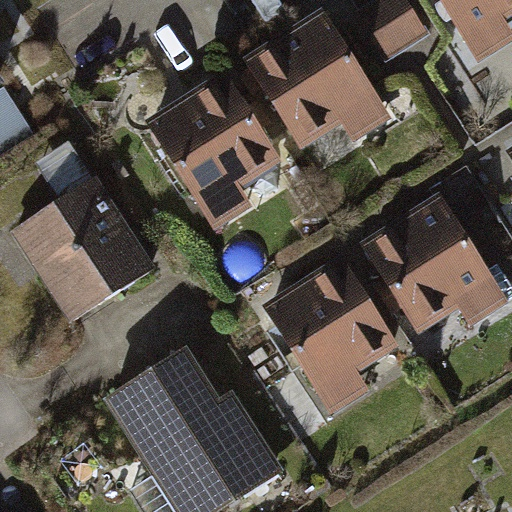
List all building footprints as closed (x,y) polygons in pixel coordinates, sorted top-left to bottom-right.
[(511,0),(441,0),(465,37),(511,6),(511,0)] [(373,96),(325,19),(252,65),(253,68),(241,76),(252,93),(264,86),(299,143),(373,96)] [(227,82),(154,128),(202,204),(275,158),(258,131),(270,124),(257,102),(245,110),(227,82)] [(0,156),(32,137),(3,90),(0,92),(0,156)] [(92,183),(18,230),(75,321),(150,274),(92,183)] [(486,273),(440,204),(369,251),(389,281),(376,290),(391,313),(403,305),(417,327),(464,296),(467,300),(464,317),(470,327),(511,298),(511,288),(497,265),(486,273)] [(344,267),(270,313),(318,389),(392,342),(344,267)] [(183,353),(111,399),(158,473),(131,490),(144,511),(215,511),(253,488),(250,484),(274,469),(239,414),(227,422),(183,353)]
